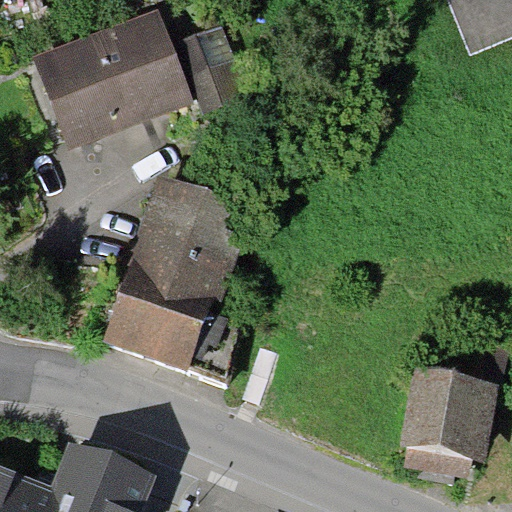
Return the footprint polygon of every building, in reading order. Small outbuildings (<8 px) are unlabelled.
[(70,152),(196,99),(159,10),(83,41),(33,62),(70,152)] [(226,113),(208,39),(186,44),(204,118),(226,113)] [(232,388),(262,309),(220,294),(251,209),(162,177),(122,291),(103,341),(232,388)] [(406,462),(485,474),(497,396),(418,384),(406,462)] [(0,511),(136,511),(146,488),(57,452),(39,497),(0,481),(0,511)]
